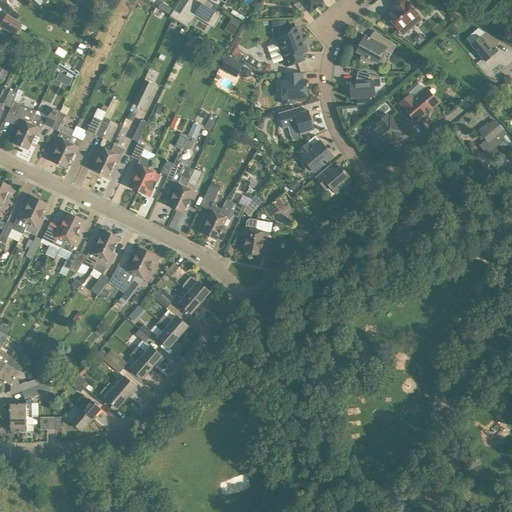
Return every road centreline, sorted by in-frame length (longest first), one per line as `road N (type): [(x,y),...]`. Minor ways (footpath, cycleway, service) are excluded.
road 1 (residential): [(0,452),(81,449),(115,436),(142,417),(244,300)]
road 2 (residential): [(244,300),(217,264),(0,157)]
road 3 (residential): [(376,181),(341,143),(322,84),(326,44),(358,0)]
road 4 (residential): [(244,300),(376,181)]
road 5 (residential): [(392,168),(511,66)]
road 6 (residential): [(392,168),(511,218)]
